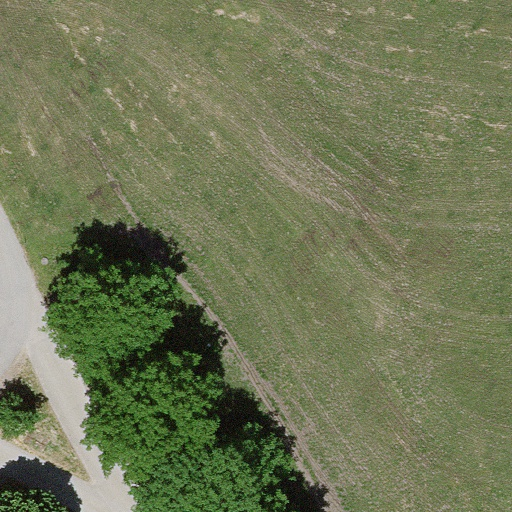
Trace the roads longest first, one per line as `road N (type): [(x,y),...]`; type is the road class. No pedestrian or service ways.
road 1 (unclassified): [(135,511),(22,306)]
road 2 (residential): [(0,463),(116,511)]
